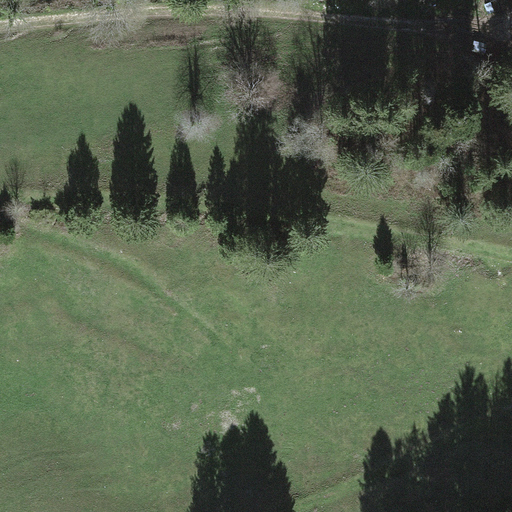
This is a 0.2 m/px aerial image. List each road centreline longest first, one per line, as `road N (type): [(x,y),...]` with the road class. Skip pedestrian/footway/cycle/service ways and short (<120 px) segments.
road 1 (track): [(0,201),(84,196),(213,206),(511,253)]
road 2 (track): [(0,27),(191,13),(511,27)]
road 3 (track): [(511,404),(284,511)]
